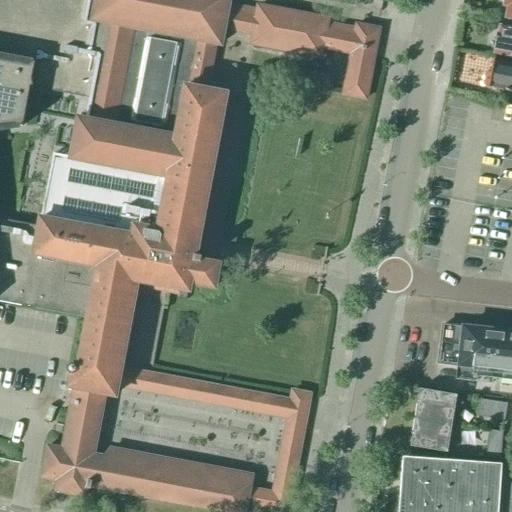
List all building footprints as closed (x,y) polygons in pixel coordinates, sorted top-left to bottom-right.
[(0,0),(0,302),(87,318),(77,369),(76,369),(74,366),(70,365),(68,367),(67,371),(69,374),(71,374),(68,388),(73,389),(62,450),(47,447),(41,478),(56,481),(54,492),(84,497),(86,490),(89,490),(90,487),(221,511),(244,511),(245,507),(272,511),(286,511),(304,422),(299,418),(301,407),(307,405),(309,395),(292,392),(291,400),(120,366),(136,281),(166,287),(165,293),(179,296),(178,300),(185,301),(189,284),(213,288),(217,266),(199,262),(200,257),(194,256),(225,95),(206,92),(215,45),(220,45),(223,30),(252,35),(250,45),(320,58),(322,49),(351,54),(343,96),(365,100),(378,30),(356,26),(354,35),(326,30),(327,20),(257,7),(256,17),(226,11),(228,0),(0,0)] [(511,0),(498,0),(498,1),(499,1),(504,5),(503,7),(507,8),(505,19),(511,20),(511,0)] [(511,29),(499,27),(494,55),(511,58),(511,29)] [(511,65),(493,62),(488,89),(511,93),(511,65)] [(511,333),(443,326),(438,364),(458,366),(457,379),(474,381),(475,377),(511,381),(511,333)] [(414,419),(451,425),(456,396),(419,390),(414,419)] [(504,422),(507,404),(480,400),(477,417),(504,422)] [(446,453),(451,425),(414,419),(409,447),(446,453)] [(499,459),(501,434),(490,432),(486,458),(499,459)] [(511,511),(511,510),(511,509),(511,488),(503,467),(404,460),(399,511),(511,511)]
